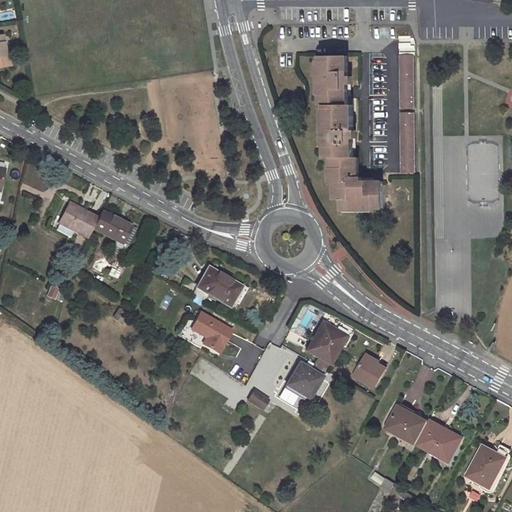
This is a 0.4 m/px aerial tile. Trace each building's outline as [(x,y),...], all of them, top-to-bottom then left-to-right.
[(414,55),(401,55),(401,108),(415,108),(414,55)] [(348,56),(321,56),(321,104),(327,104),(327,157),(332,157),(332,182),(335,182),(335,199),(342,199),(342,207),(384,207),(384,181),(363,181),(363,177),(359,177),(359,157),(354,157),(354,139),(357,139),(357,129),(354,129),(354,104),(349,104),(349,85),(352,85),(352,76),(348,76),(348,56)] [(415,112),(401,112),(402,172),(415,172),(415,112)] [(68,204),(58,223),(55,230),(69,238),(72,230),(88,238),(92,229),(97,219),(68,204)] [(124,252),(136,229),(101,212),(97,219),(92,229),(115,240),(112,246),(124,252)] [(219,274),(208,268),(193,294),(204,301),(208,294),(229,307),(239,289),(218,277),(219,274)] [(203,343),(220,353),(232,331),(201,313),(192,329),(206,338),(203,343)] [(322,323),(321,326),(334,333),(335,330),(322,323)] [(330,364),(346,337),(335,330),(334,333),(321,326),(307,350),(318,357),(314,364),(325,371),(329,363),(330,364)] [(367,356),(378,362),(379,360),(380,358),(370,351),(367,356)] [(355,375),(375,388),(389,366),(379,360),(378,362),(367,356),(355,375)] [(286,385),(308,398),(325,371),(314,364),(310,371),(298,364),(286,385)] [(253,389),(246,401),(262,410),(269,399),(253,389)] [(429,422),(400,406),(387,428),(417,444),(429,422)] [(450,462),(460,443),(442,433),(445,428),(444,428),(430,420),(429,422),(417,444),(450,462)] [(442,433),(460,443),(463,438),(445,428),(442,433)] [(507,459),(484,446),(468,476),(491,488),(507,459)]
